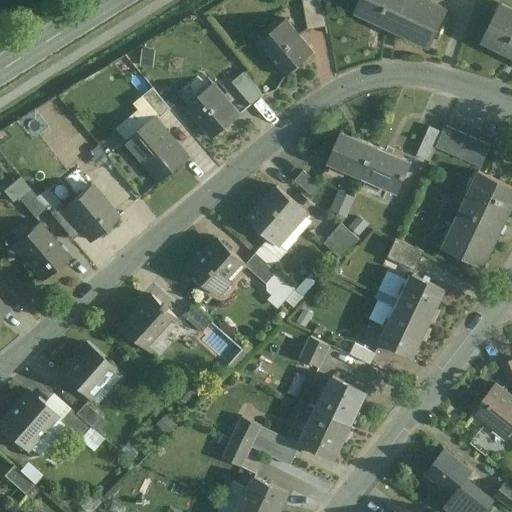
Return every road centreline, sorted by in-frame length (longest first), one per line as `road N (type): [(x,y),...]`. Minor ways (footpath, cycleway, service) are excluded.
road 1 (residential): [(0,363),(301,111),(359,75),(418,72),(511,109)]
road 2 (residential): [(509,300),(341,511)]
road 3 (primary): [(118,0),(0,73)]
